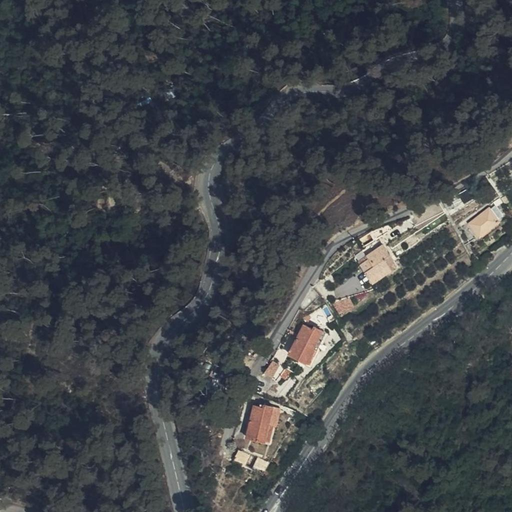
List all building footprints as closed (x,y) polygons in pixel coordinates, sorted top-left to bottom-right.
[(464,200),(460,189),(443,197),(448,207),(464,200)] [(505,202),(503,198),(501,197),(494,202),(497,207),(505,202)] [(501,220),(490,207),(471,222),(481,235),(501,220)] [(430,235),(425,226),(411,234),(416,243),(430,235)] [(382,243),(366,254),(368,257),(360,263),(373,281),(392,267),(389,262),(394,258),(382,243)] [(368,257),(366,254),(358,260),(360,263),(368,257)] [(352,288),(348,280),(337,285),(342,294),(352,288)] [(315,344),(322,327),(313,323),(312,325),(305,322),(291,351),(312,362),(319,346),(315,344)] [(273,359),(267,373),(280,378),(286,364),(273,359)] [(271,422),(274,405),(264,402),(264,406),(255,403),(248,434),(270,441),(275,424),(271,422)]
